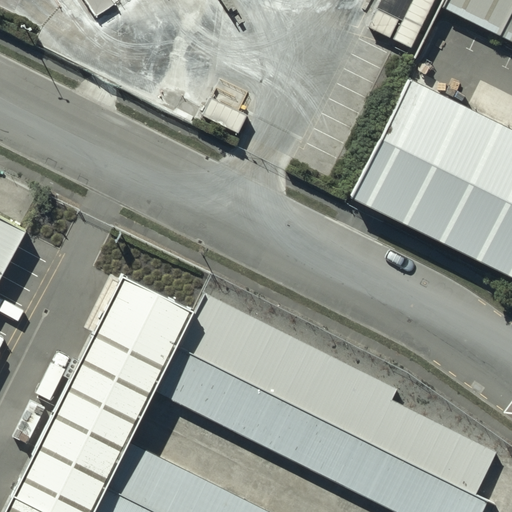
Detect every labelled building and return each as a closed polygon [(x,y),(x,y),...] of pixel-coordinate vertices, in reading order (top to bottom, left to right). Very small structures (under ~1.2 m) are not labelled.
[(410,0),(393,37),(410,45),(406,54),(414,58),(441,0),(410,0)] [(511,0),(458,0),(449,19),(511,49),(511,0)] [(377,8),(368,25),(389,36),(398,19),(377,8)] [(511,113),(390,53),(333,166),(511,254),(511,113)] [(246,114),(211,97),(203,114),(238,131),(246,114)] [(0,240),(17,208),(0,199),(0,240)] [(0,511),(58,511),(172,282),(100,246),(0,447),(0,511)] [(385,367),(191,272),(143,369),(433,511),(453,511),(493,433),(380,377),(385,367)] [(297,511),(119,424),(77,508),(85,511),(297,511)]
